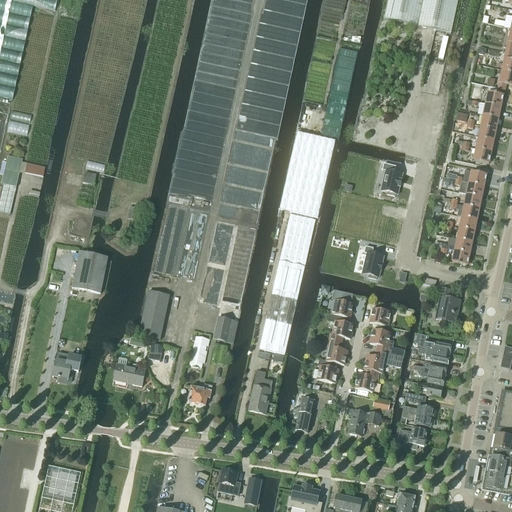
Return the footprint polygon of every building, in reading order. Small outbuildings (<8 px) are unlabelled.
[(388,0),(384,21),(435,32),(451,36),(459,0),(388,0)] [(511,54),(506,54),(502,72),(511,73),(511,60),(511,58),(511,54)] [(502,72),(498,90),(504,91),(505,86),(511,86),(511,73),(502,72)] [(489,94),(486,106),(500,109),(503,97),(504,91),(498,90),(497,96),(489,94)] [(486,106),(484,117),(498,120),(500,109),(486,106)] [(456,122),(466,124),(467,116),(457,114),(456,122)] [(484,117),(481,128),(496,131),(498,120),(484,117)] [(481,128),(479,140),(493,143),(496,131),(481,128)] [(298,134),(282,203),(280,211),(317,220),(335,143),(298,134)] [(479,140),(477,151),(491,154),(493,143),(479,140)] [(477,151),(474,163),(488,166),(491,154),(477,151)] [(0,200),(0,212),(10,215),(16,188),(22,160),(8,157),(6,164),(3,163),(0,174),(0,175),(3,176),(1,185),(3,185),(0,200)] [(45,169),(27,164),(25,174),(43,178),(45,169)] [(386,172),(381,193),(387,194),(387,196),(394,198),(395,196),(397,196),(399,189),(400,189),(401,182),(400,182),(402,175),(394,174),(396,167),(384,165),(382,172),(386,172)] [(472,173),(470,185),(484,188),(487,176),(472,173)] [(85,174),(78,203),(90,205),(94,187),(96,176),(85,174)] [(447,175),(446,180),(448,180),(455,182),(462,183),(462,179),(457,178),(457,177),(447,175)] [(470,185),(467,196),(482,199),(484,188),(470,185)] [(467,196),(465,207),(479,211),(482,199),(467,196)] [(168,203),(187,207),(188,200),(169,197),(168,203)] [(131,204),(127,220),(140,223),(144,207),(131,204)] [(171,206),(156,272),(194,281),(209,214),(171,206)] [(465,207),(462,219),(477,222),(479,211),(465,207)] [(360,211),(358,221),(366,222),(363,234),(387,240),(391,225),(385,224),(386,217),(360,211)] [(259,350),(274,354),(284,356),(305,269),(315,221),(290,216),(279,263),(259,350)] [(462,219),(460,230),(475,233),(477,222),(462,219)] [(218,318),(228,320),(233,321),(233,322),(238,323),(242,307),(240,307),(247,274),(256,231),(216,222),(207,265),(199,303),(220,308),(218,318)] [(460,230),(458,241),(472,244),(475,233),(460,230)] [(458,241),(455,253),(470,256),(472,244),(458,241)] [(367,255),(362,276),(368,277),(368,280),(375,281),(376,279),(378,279),(380,272),(382,266),(381,266),(383,259),(372,256),(373,250),(365,248),(364,255),(367,255)] [(100,295),(108,258),(79,253),(72,289),(100,295)] [(455,253),(453,264),(467,267),(470,256),(455,253)] [(422,285),(420,291),(434,295),(435,289),(422,285)] [(436,320),(439,321),(455,324),(460,302),(448,300),(449,292),(442,290),(436,320)] [(160,341),(170,297),(148,292),(139,337),(160,341)] [(329,316),(328,322),(335,323),(340,325),(342,318),(350,320),(353,306),(350,306),(352,297),(353,296),(334,292),(334,293),(332,302),(334,302),(332,316),(329,315),(329,316)] [(377,326),(376,332),(376,333),(388,335),(390,328),(387,328),(390,315),(372,311),(369,325),(377,326)] [(213,341),(233,345),(234,345),(238,324),(233,323),(233,322),(233,321),(228,320),(228,321),(218,319),(213,341)] [(330,336),(328,343),(341,345),(342,339),(350,341),(353,327),(340,325),(335,323),(332,337),(330,336)] [(377,347),(376,353),(403,359),(405,352),(393,350),(394,343),(389,342),(391,336),(388,335),(376,333),(376,332),(373,332),(369,346),(377,347)] [(419,345),(418,350),(450,357),(452,347),(436,344),(435,349),(427,347),(428,338),(418,336),(416,344),(419,345)] [(196,338),(193,337),(192,342),(194,343),(189,367),(203,371),(210,341),(196,338)] [(326,363),(332,364),(331,364),(344,367),(347,353),(339,351),(341,345),(328,343),(327,349),(329,350),(326,363)] [(152,345),(148,360),(160,363),(163,347),(152,345)] [(215,346),(211,363),(223,366),(227,348),(215,346)] [(511,349),(504,348),(500,369),(504,370),(505,370),(510,371),(511,362),(511,360),(511,349)] [(448,367),(450,357),(418,350),(417,355),(433,358),(432,363),(448,367)] [(367,357),(364,371),(367,372),(379,375),(382,375),(384,366),(401,370),(403,359),(376,353),(374,359),(367,357)] [(286,356),(284,356),(274,354),(269,374),(281,376),(286,356)] [(55,368),(52,378),(58,380),(57,384),(67,386),(70,384),(72,376),(69,376),(70,372),(78,373),(81,359),(69,357),(67,364),(56,362),(55,364),(55,368)] [(320,369),(317,382),(335,386),(338,372),(330,370),(331,364),(332,364),(326,363),(319,361),(318,368),(320,369)] [(414,372),(445,378),(447,369),(431,365),(430,371),(415,367),(414,372)] [(117,366),(113,382),(142,388),(145,372),(117,366)] [(378,381),(379,375),(367,372),(364,371),(362,377),(358,376),(355,390),(373,394),(375,381),(378,381)] [(443,388),(445,378),(414,372),(413,376),(428,380),(427,385),(443,388)] [(257,373),(249,412),(266,416),(272,384),(264,382),(265,375),(257,373)] [(420,385),(412,384),(411,388),(427,392),(426,397),(441,400),(443,390),(420,385)] [(189,404),(206,408),(207,400),(210,400),(212,393),(211,393),(212,388),(204,386),(203,391),(195,389),(191,388),(188,403),(189,404)] [(511,394),(504,393),(496,434),(497,434),(496,437),(511,440),(511,394)] [(406,395),(405,402),(425,406),(426,399),(406,395)] [(293,408),(291,418),(299,420),(296,432),(307,435),(315,402),(303,400),(301,410),(293,408)] [(389,409),(388,411),(392,412),(393,405),(374,401),(373,406),(389,409)] [(404,408),(402,414),(433,420),(435,411),(418,408),(417,411),(404,408)] [(323,409),(320,420),(328,422),(331,410),(323,409)] [(348,435),(361,438),(364,425),(377,428),(379,416),(369,414),(369,416),(353,412),(348,435)] [(405,426),(406,421),(415,422),(414,426),(431,429),(433,420),(402,414),(401,419),(400,425),(405,426)] [(416,452),(417,447),(424,448),(427,433),(412,430),(411,435),(406,434),(406,433),(400,432),(397,447),(404,448),(403,449),(416,452)] [(495,437),(492,452),(494,452),(493,458),(511,461),(511,440),(496,437),(495,437)] [(491,458),(488,474),(511,478),(511,461),(493,458),(493,459),(491,458)] [(49,468),(42,500),(74,507),(81,475),(49,468)] [(223,472),(218,493),(237,498),(240,486),(235,484),(237,475),(223,472)] [(511,478),(488,474),(485,490),(509,495),(511,495),(511,478)] [(249,480),(244,505),(256,507),(261,483),(249,480)] [(289,499),(287,508),(292,509),(292,508),(305,511),(307,511),(306,511),(319,511),(321,508),(316,507),(317,504),(319,493),(311,491),(312,489),(309,489),(305,488),(303,487),(302,490),(294,488),(291,499),(291,500),(289,499)] [(398,501),(397,508),(413,511),(415,510),(416,507),(415,505),(416,499),(398,496),(397,501),(398,501)] [(336,497),(334,510),(341,511),(340,511),(359,511),(362,503),(336,497)]
